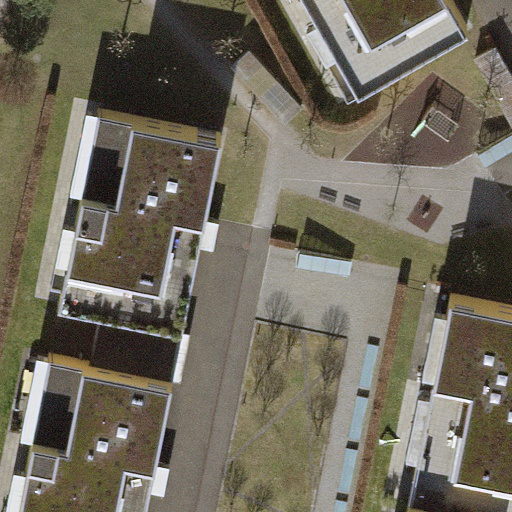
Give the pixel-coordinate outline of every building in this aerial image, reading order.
[(434,0),(296,0),(350,93),(454,34),(434,0)] [(213,125),(92,102),(53,302),(92,309),(83,354),(166,370),(213,125)] [(511,511),(511,298),(440,284),(398,490),(506,511),(511,511)] [(83,354),(43,347),(9,511),(137,511),(166,370),(83,354)] [(506,511),(398,490),(393,511),(506,511)]
